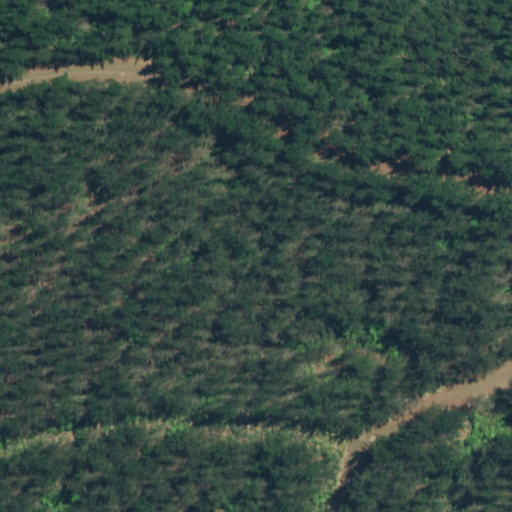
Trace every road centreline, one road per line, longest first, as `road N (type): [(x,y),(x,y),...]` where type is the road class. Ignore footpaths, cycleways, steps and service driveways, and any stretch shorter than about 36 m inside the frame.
road 1 (track): [(0,56),(49,84),(511,189)]
road 2 (track): [(511,373),(399,423),(342,511)]
